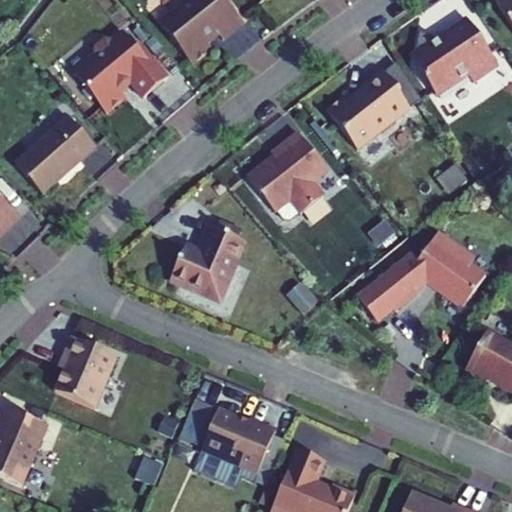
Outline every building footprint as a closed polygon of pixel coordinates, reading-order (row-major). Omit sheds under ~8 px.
[(160,25),(192,66),(212,50),(207,43),(217,34),(223,41),(244,24),(224,0),(187,0),(189,2),(160,25)] [(511,0),(495,0),(494,1),(511,27),(511,0)] [(424,78),(436,95),(453,84),(458,85),(469,77),(474,84),(499,66),(467,20),(433,43),(431,39),(422,38),(419,52),(416,65),(426,67),(424,78)] [(144,100),(168,80),(140,45),(136,49),(123,34),(112,43),(105,42),(96,50),(95,57),(73,75),(101,109),(106,115),(126,98),(121,92),(131,85),(144,100)] [(410,58),(424,78),(426,67),(416,65),(419,52),(410,58)] [(344,99),(327,113),(358,152),(410,110),(399,96),(401,94),(383,72),(359,91),(360,92),(348,103),(344,99)] [(438,99),(458,85),(453,84),(436,95),(438,99)] [(67,118),(15,167),(43,197),(96,149),(67,118)] [(274,158),(248,179),(276,214),(291,202),(301,216),(324,197),(313,184),(329,172),(298,135),(279,150),(283,155),(276,161),(274,158)] [(0,238),(20,219),(0,198),(0,238)] [(170,281),(219,302),(245,242),(238,240),(231,237),(235,228),(220,222),(216,230),(210,228),(200,253),(185,247),(170,281)] [(238,240),(242,231),(235,228),(231,237),(238,240)] [(418,262),(413,256),(357,300),(377,324),(393,311),(395,313),(418,295),(416,293),(428,282),(435,287),(436,291),(462,310),(485,277),(468,265),(466,254),(438,235),(418,262)] [(511,344),(511,347),(487,333),(465,371),(486,383),(489,379),(499,385),(498,386),(511,394),(511,344)] [(118,359),(73,339),(65,358),(70,360),(56,393),(96,410),(118,359)] [(257,476),(276,431),(250,420),(249,423),(219,410),(201,452),(257,476)] [(0,477),(22,487),(47,428),(7,411),(0,428),(0,477)] [(324,463),(297,451),(271,511),(348,511),(355,497),(331,487),(330,490),(315,484),(324,463)] [(466,511),(452,506),(449,511),(447,511),(444,511),(446,507),(412,493),(403,511),(466,511)]
